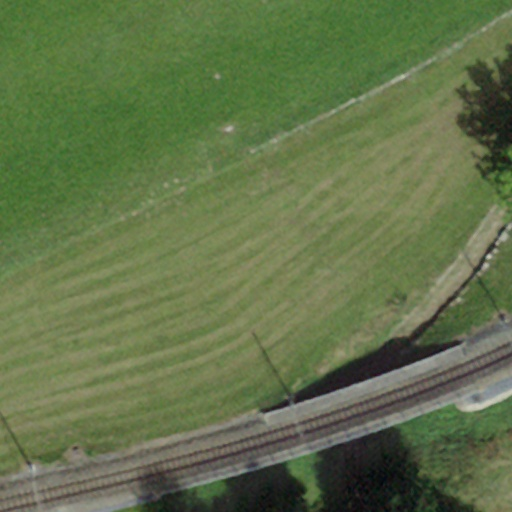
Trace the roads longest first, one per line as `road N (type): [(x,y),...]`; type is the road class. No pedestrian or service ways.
road 1 (track): [(511,206),(372,352),(322,387),(344,461),(342,511)]
road 2 (track): [(511,10),(243,170)]
